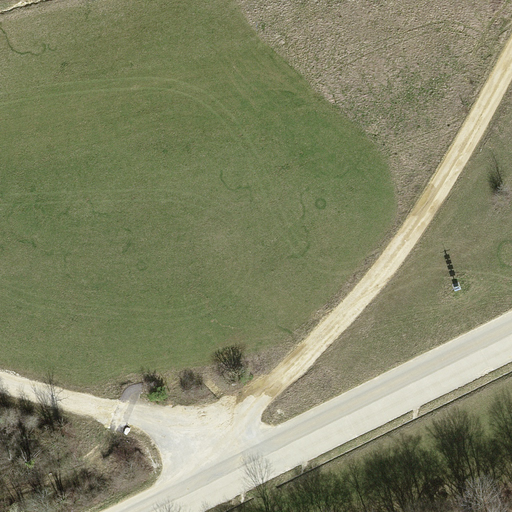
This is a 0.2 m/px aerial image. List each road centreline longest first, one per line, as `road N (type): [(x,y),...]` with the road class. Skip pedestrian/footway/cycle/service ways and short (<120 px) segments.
road 1 (track): [(212,449),(365,291),(432,196),(511,56)]
road 2 (track): [(249,463),(135,419),(0,381)]
